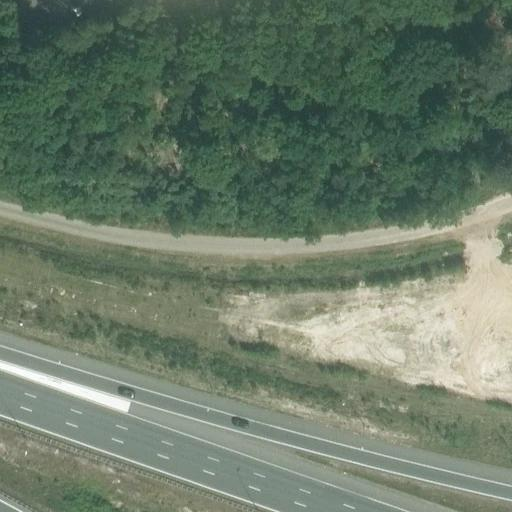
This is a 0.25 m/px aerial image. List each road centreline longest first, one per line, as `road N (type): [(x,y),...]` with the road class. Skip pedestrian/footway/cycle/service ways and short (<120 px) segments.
road 1 (motorway): [(511,493),(0,353)]
road 2 (unclassified): [(0,206),(108,236),(244,249),(368,241),(511,205)]
road 3 (motorway): [(323,511),(0,397)]
